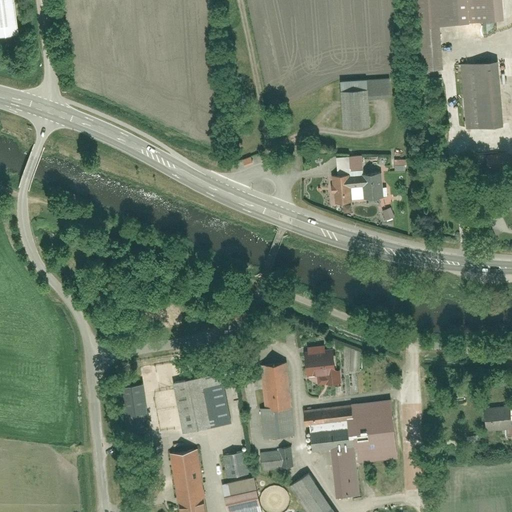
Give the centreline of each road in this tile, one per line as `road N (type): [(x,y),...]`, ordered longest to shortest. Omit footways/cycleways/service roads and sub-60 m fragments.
road 1 (unclassified): [(91,357),(219,337),(238,326),(262,287),(422,344),(511,348)]
road 2 (unclassified): [(91,357),(78,315),(25,236),(22,191),(50,113)]
road 3 (tertiary): [(50,113),(285,219)]
road 4 (tertiary): [(285,219),(375,250),(511,268)]
road 5 (track): [(241,0),(268,171)]
road 6 (unclassified): [(106,511),(91,357)]
